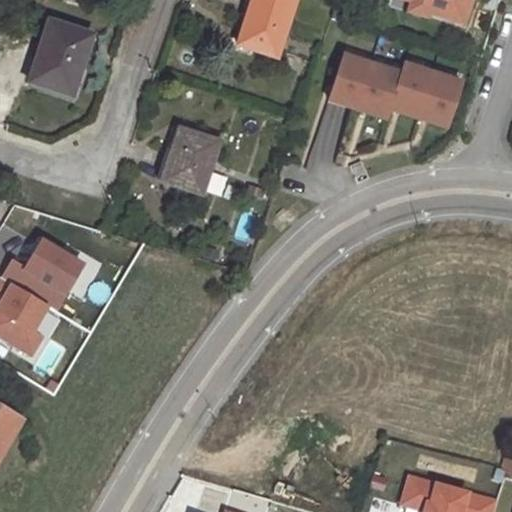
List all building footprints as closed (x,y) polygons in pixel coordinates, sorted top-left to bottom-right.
[(293,0),(252,0),(248,15),(246,15),(235,46),(275,59),(293,0)] [(402,0),(411,3),(412,1),(428,6),(426,13),(462,25),(470,0),(402,0)] [(428,6),(412,1),(411,3),(408,13),(424,18),(426,13),(428,6)] [(89,36),(48,22),(28,83),(68,96),(78,66),(79,66),(89,36)] [(402,78),(344,60),(330,104),(388,122),(391,112),(449,130),(462,86),(406,68),(402,78)] [(218,143),(179,130),(171,151),(174,152),(164,183),(200,195),(218,143)] [(155,180),(164,183),(174,152),(171,151),(165,149),(155,180)] [(264,191),(248,186),(245,195),(262,200),(264,191)] [(47,308),(0,280),(0,300),(2,302),(0,304),(0,338),(31,357),(41,339),(32,334),(47,308)] [(0,454),(19,422),(0,411),(0,454)] [(492,511),(495,503),(407,479),(400,506),(422,511),(492,511)]
